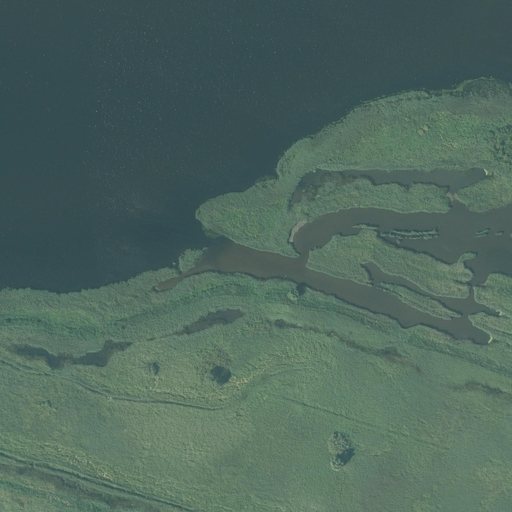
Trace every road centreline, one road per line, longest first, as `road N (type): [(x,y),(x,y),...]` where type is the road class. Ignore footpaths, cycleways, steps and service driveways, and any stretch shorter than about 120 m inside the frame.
road 1 (track): [(511,373),(338,310),(236,290),(84,332),(0,322)]
road 2 (track): [(511,182),(465,199),(334,192),(314,202),(285,238)]
road 3 (track): [(511,295),(369,248),(334,247)]
